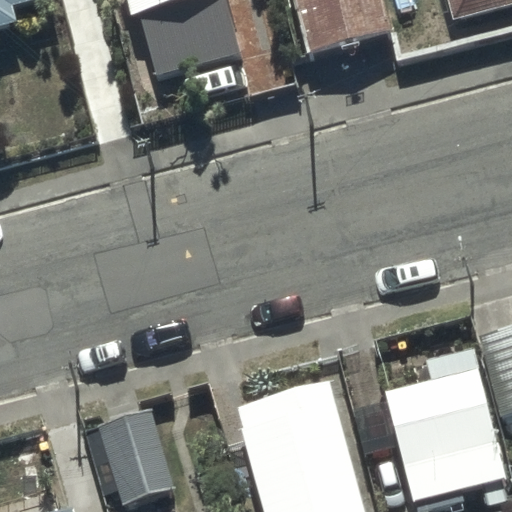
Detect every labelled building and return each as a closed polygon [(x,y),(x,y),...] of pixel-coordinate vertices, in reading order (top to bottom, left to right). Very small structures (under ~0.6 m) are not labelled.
[(52,0),(0,0),(0,30),(10,28),(6,14),(52,1),(52,0)] [(125,0),(132,23),(169,13),(180,57),(237,42),(227,1),(231,0),(125,0)] [(382,0),(292,0),(308,59),(392,38),(382,0)] [(511,0),(441,0),(449,29),(511,12),(511,0)] [(511,336),(481,344),(499,422),(511,419),(511,336)] [(469,353),(376,378),(412,511),(415,510),(415,511),(454,511),(463,510),(460,500),(506,487),(469,353)] [(360,511),(329,389),(230,414),(255,511),(360,511)] [(152,417),(86,436),(99,478),(113,473),(124,509),(174,494),(152,417)]
